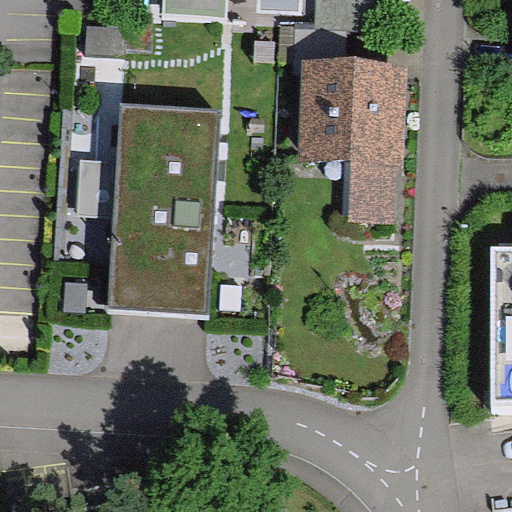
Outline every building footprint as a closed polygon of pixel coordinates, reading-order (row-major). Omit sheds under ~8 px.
[(165,0),(165,19),(228,21),(228,0),(165,0)] [(317,0),(316,27),(374,29),(374,0),(317,0)] [(349,221),(399,223),(406,64),(303,59),(298,158),(352,160),(349,221)] [(210,119),(117,117),(111,315),(204,318),(210,119)] [(511,259),(488,260),(488,414),(511,413),(511,259)]
